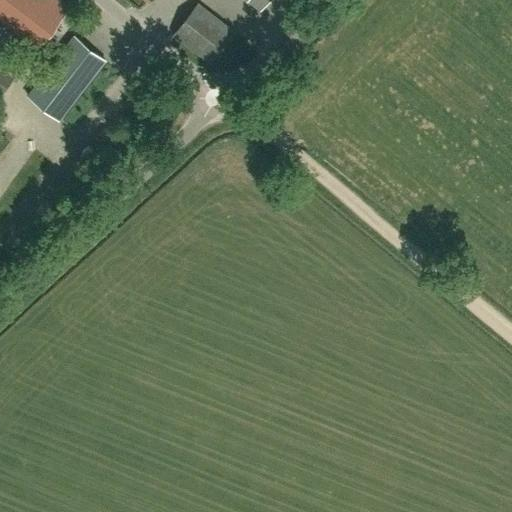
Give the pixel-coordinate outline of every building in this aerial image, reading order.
[(68,5),(62,0),(0,0),(0,17),(36,46),(68,5)] [(267,0),(250,0),(261,8),(267,0)] [(235,31),(199,2),(174,33),(210,62),(235,31)] [(75,35),(30,94),(60,118),(105,59),(75,35)] [(0,91),(13,74),(0,63),(0,91)]
